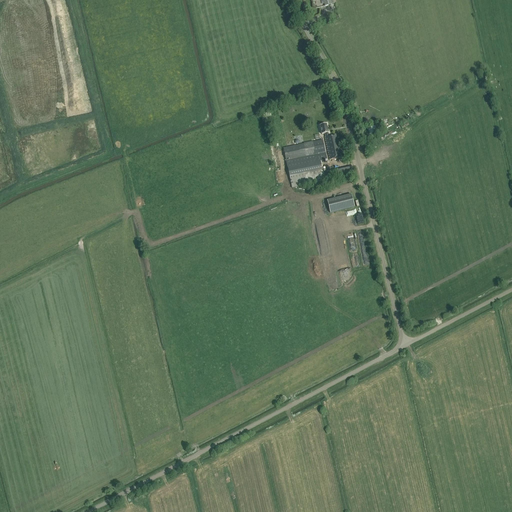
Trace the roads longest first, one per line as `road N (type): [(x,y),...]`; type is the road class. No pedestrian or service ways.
road 1 (unclassified): [(403,345),(341,96),(295,0)]
road 2 (unclassified): [(87,511),(403,345)]
road 3 (unclassified): [(403,345),(511,289)]
